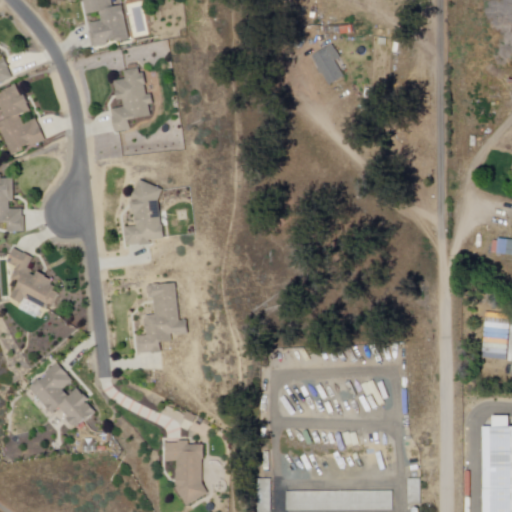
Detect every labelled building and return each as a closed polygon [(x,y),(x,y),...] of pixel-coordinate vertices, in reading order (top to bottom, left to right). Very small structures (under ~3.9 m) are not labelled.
[(83,0),(86,17),(100,14),(102,23),(87,26),(91,48),(108,45),(107,42),(116,40),(117,45),(130,42),(123,8),(113,10),(110,0),(83,0)] [(437,58),(437,34),(417,34),(417,58),(437,58)] [(333,45),(341,58),(335,62),(345,77),(332,86),(314,58),(333,45)] [(0,85),(18,78),(10,58),(0,61),(0,85)] [(125,73),(126,83),(117,82),(118,108),(111,110),(115,134),(132,131),(129,122),(151,119),(148,108),(154,105),(154,96),(147,96),(144,87),(148,86),(145,74),(139,76),(139,72),(125,73)] [(0,97),(0,100),(9,122),(3,124),(16,155),(49,141),(41,120),(29,125),(25,117),(35,114),(34,101),(30,97),(28,98),(22,85),(6,92),(7,95),(0,97)] [(0,175),(0,224),(11,224),(11,233),(29,233),(29,210),(14,211),(14,202),(19,202),(18,180),(7,181),(7,175),(0,175)] [(129,199),(136,227),(124,227),(125,247),(151,245),(150,241),(166,239),(165,227),(161,227),(158,204),(163,193),(141,182),(129,199)] [(12,265),(20,269),(14,280),(23,285),(14,300),(25,306),(28,300),(51,313),(55,305),(58,307),(64,295),(59,292),(60,289),(56,287),(58,283),(42,274),(39,278),(34,275),(36,271),(32,269),(37,260),(20,250),(12,265)] [(154,288),(156,318),(145,318),(146,338),(137,339),(138,355),(160,354),(160,344),(171,344),(170,335),(188,334),(187,321),(178,322),(176,286),(154,288)] [(479,338),(488,340),(487,342),(510,347),(506,365),(475,359),(479,338)] [(34,389),(58,416),(64,411),(82,430),(100,413),(91,403),(95,399),(84,387),(74,396),(68,390),(78,380),(62,363),(34,389)] [(187,412),(184,418),(194,422),(197,416),(187,412)] [(493,419),(510,419),(510,431),(511,431),(511,511),(482,511),(482,430),(493,430),(493,419)] [(172,445),(172,462),(181,462),(184,488),(180,488),(192,506),(214,494),(207,484),(206,459),(210,459),(210,447),(195,446),(193,440),(184,441),(183,445),(172,445)] [(257,511),(257,480),(271,480),(271,511),(257,511)] [(287,511),(287,494),(394,493),(394,511),(287,511)]
